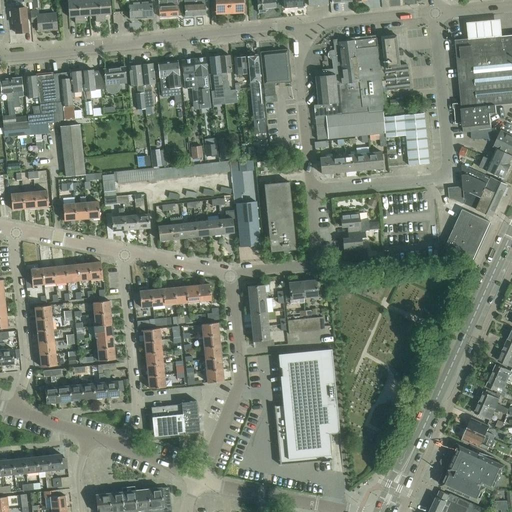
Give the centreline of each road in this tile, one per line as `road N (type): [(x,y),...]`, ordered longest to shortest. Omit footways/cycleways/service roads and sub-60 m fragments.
road 1 (tertiary): [(381,511),(511,227)]
road 2 (residential): [(0,55),(287,26),(310,31)]
road 3 (residential): [(308,190),(449,177),(434,12)]
road 4 (residential): [(199,479),(240,380),(230,273)]
road 5 (residential): [(126,448),(137,406),(122,251)]
road 6 (residential): [(13,410),(26,371),(13,229)]
road 7 (residential): [(358,511),(199,479)]
road 8 (residential): [(308,190),(299,58),(310,31)]
road 9 (residential): [(230,273),(316,263),(308,190)]
road 10 (residential): [(310,31),(327,21),(434,12)]
